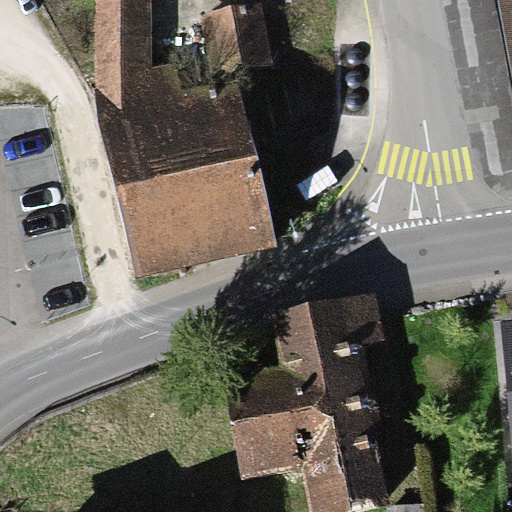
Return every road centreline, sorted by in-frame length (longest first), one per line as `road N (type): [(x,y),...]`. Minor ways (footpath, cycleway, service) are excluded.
road 1 (tertiary): [(439,254),(168,327),(37,372),(0,399)]
road 2 (residential): [(439,254),(406,0)]
